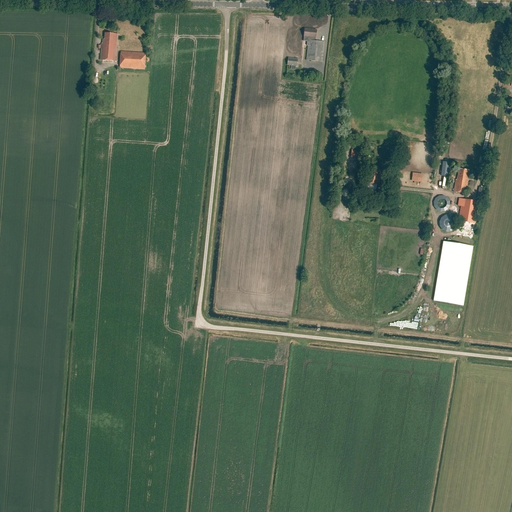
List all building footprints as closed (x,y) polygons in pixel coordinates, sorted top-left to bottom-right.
[(322,62),(324,42),(314,41),(314,38),(316,38),(317,30),(305,29),(304,37),(304,41),(307,42),(307,46),(308,46),(306,61),(322,62)] [(115,58),(117,34),(115,34),(105,33),(105,40),(103,40),(103,44),(102,44),(102,45),(100,45),(100,46),(98,46),(98,49),(100,49),(100,48),(101,48),(100,60),(117,62),(117,58),(115,58)] [(121,52),(120,68),(145,70),(146,54),(121,52)] [(297,67),(298,59),(288,58),(287,66),(297,67)] [(457,177),(457,180),(456,180),(454,192),(466,194),(469,175),(471,175),(472,174),(472,172),(471,171),(470,171),(459,169),(457,177)] [(381,172),(377,172),(377,171),(369,170),(367,183),(379,186),(381,172)] [(481,188),(479,187),(477,200),(482,201),(485,189),(486,179),(483,178),(481,188)] [(378,190),(377,199),(388,201),(389,191),(378,190)] [(459,199),(458,206),(461,206),(459,221),(475,224),(478,202),(459,199)]
